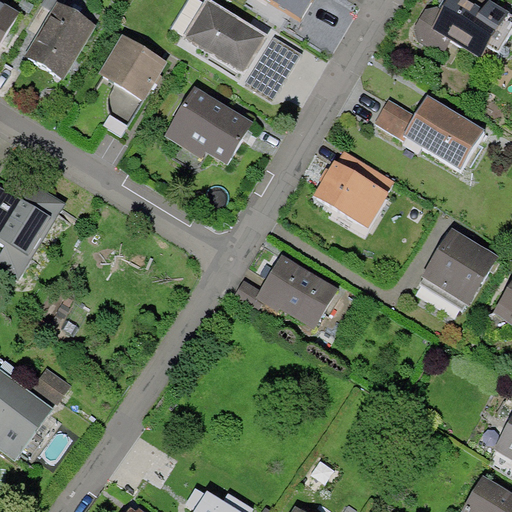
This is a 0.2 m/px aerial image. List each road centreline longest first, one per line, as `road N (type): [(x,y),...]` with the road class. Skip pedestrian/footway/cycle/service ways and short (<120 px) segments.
road 1 (residential): [(60,511),(224,255)]
road 2 (residential): [(224,255),(377,0)]
road 3 (residential): [(0,117),(224,255)]
